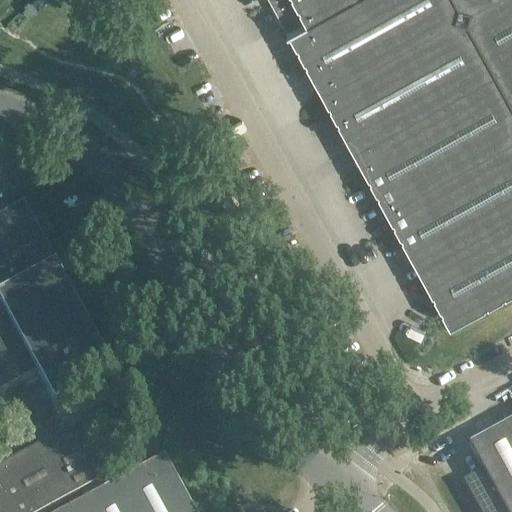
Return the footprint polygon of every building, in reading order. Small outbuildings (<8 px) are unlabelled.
[(511,0),(273,0),(289,28),(287,29),(288,31),(288,32),(290,30),(314,73),(322,87),(347,132),(355,146),(362,159),(410,248),(418,262),(419,263),(426,276),(451,321),(511,287),(511,286),(511,0)] [(23,210),(0,222),(0,395),(36,376),(55,411),(114,379),(23,210)] [(511,511),(511,424),(469,449),(482,473),(463,483),(478,511),(511,511)] [(77,427),(0,468),(0,511),(44,511),(105,479),(77,427)] [(190,511),(164,462),(71,511),(190,511)]
